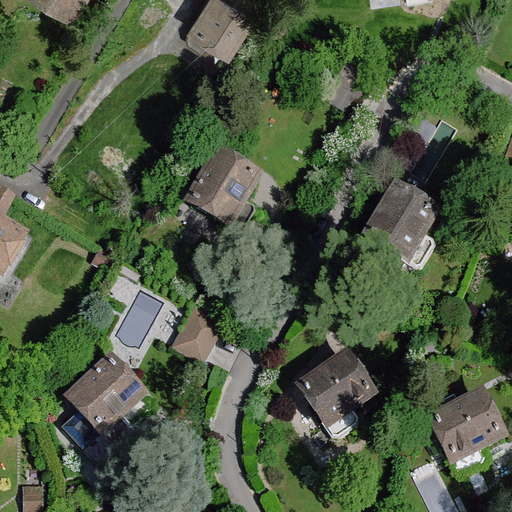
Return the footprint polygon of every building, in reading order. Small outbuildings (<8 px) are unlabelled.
[(58,0),(78,12),(85,0),(58,0)] [(233,4),(226,0),(212,0),(194,27),(216,40),(230,49),(252,16),(233,4)] [(216,40),(194,27),(188,37),(190,45),(201,52),(209,51),(216,40)] [(376,81),(347,65),(337,83),(366,99),(376,81)] [(364,103),(337,87),(328,103),(355,119),(364,103)] [(257,184),(220,162),(192,207),(229,227),(232,229),(245,205),(257,184)] [(438,213),(401,190),(371,240),(406,261),(408,263),(422,239),(438,213)] [(0,223),(13,202),(0,194),(0,223)] [(255,210),(245,205),(232,229),(229,227),(227,230),(241,237),(246,236),(257,216),(255,210)] [(0,274),(2,276),(23,239),(0,225),(0,274)] [(408,263),(406,261),(404,264),(417,271),(423,271),(435,250),(433,245),(422,239),(408,263)] [(223,328),(197,314),(177,350),(203,364),(223,328)] [(347,364),(305,393),(328,426),(329,428),(352,413),(371,400),(347,364)] [(139,399),(111,369),(73,405),(82,414),(103,436),(121,420),(142,402),(139,399)] [(142,402),(121,420),(129,429),(135,429),(151,414),(151,408),(142,397),(139,399),(142,402)] [(501,441),(482,402),(436,425),(454,462),(455,464),(480,452),(501,441)] [(360,423),(352,413),(329,428),(328,426),(326,428),(334,440),(340,441),(358,428),(360,423)] [(103,436),(82,414),(70,426),(90,448),(103,436)] [(455,464),(454,462),(452,463),(459,477),(464,478),(484,468),(486,463),(480,452),(455,464)] [(42,511),(42,491),(35,491),(35,499),(27,499),(27,511),(42,511)]
